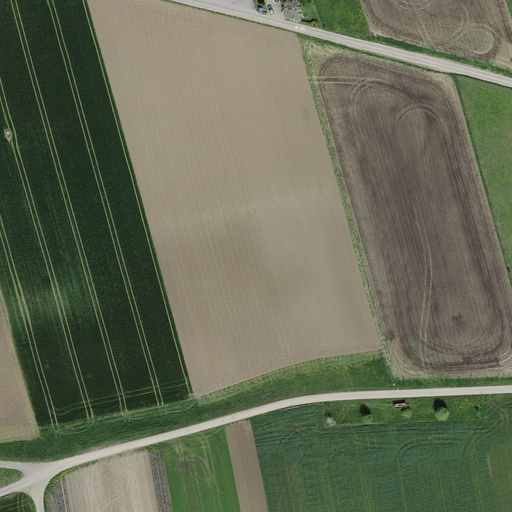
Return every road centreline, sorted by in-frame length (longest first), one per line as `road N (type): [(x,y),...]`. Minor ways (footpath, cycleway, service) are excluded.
road 1 (unclassified): [(511,388),(280,404),(82,458),(0,492)]
road 2 (residential): [(190,0),(511,82)]
